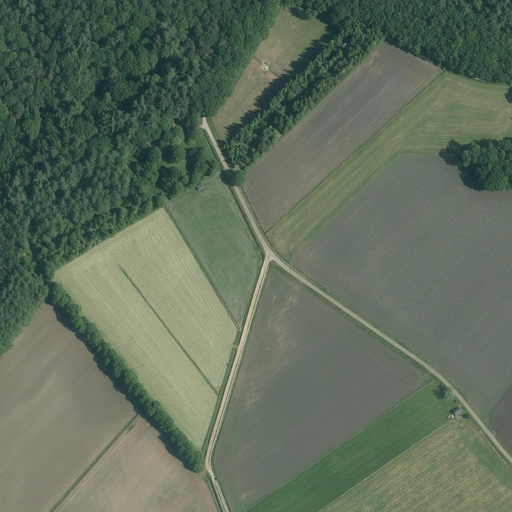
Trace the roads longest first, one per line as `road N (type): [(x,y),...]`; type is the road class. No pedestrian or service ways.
road 1 (unclassified): [(511,461),(435,373),(263,244),(203,117),(223,0)]
road 2 (track): [(227,511),(206,460),(270,253)]
road 3 (track): [(279,3),(342,14),(469,75),(511,82)]
